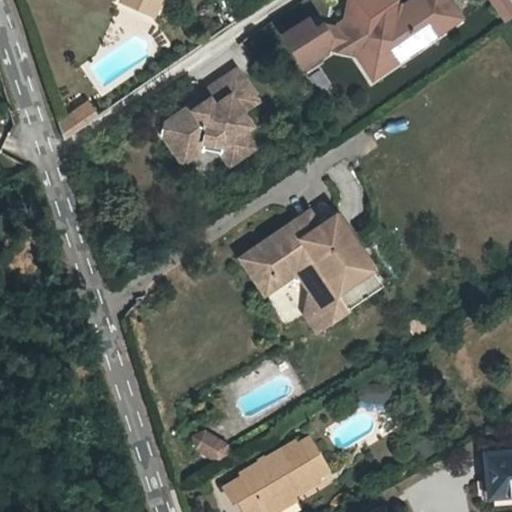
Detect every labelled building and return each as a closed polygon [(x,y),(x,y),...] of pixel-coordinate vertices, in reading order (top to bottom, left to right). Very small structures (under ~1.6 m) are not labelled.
[(302,71),(333,54),(354,58),(370,84),(470,21),(456,0),(400,0),(396,3),(388,1),(388,0),(342,0),(339,17),(342,20),(323,25),(316,28),(310,19),(282,34),(302,71)] [(511,7),(507,0),(489,0),(504,22),(511,17),(511,7)] [(183,156),(198,146),(201,141),(215,145),(218,143),(229,158),(247,146),(237,130),(244,125),(236,111),(252,100),(231,68),(199,91),(204,99),(189,110),(182,108),(162,122),(158,132),(169,148),(174,144),(183,156)] [(88,102),(60,122),(65,139),(98,116),(88,102)] [(201,141),(198,146),(213,152),(221,164),(229,158),(218,143),(215,145),(201,141)] [(177,160),(183,156),(174,144),(169,148),(177,160)] [(307,207),(295,215),(302,225),(315,217),(307,207)] [(302,225),(295,215),(240,253),(245,261),(298,227),(302,225)] [(304,227),(316,219),(315,217),(302,225),(304,227)] [(354,275),(316,219),(304,227),(302,225),(298,227),(245,261),(264,288),(293,269),(299,271),(319,300),(354,275)] [(202,462),(210,448),(193,438),(184,442),(187,453),(202,462)] [(293,450),(290,445),(236,475),(238,480),(224,487),(237,511),(251,511),(255,510),(256,511),(285,496),(311,481),(309,478),(321,471),(305,443),(293,450)] [(210,448),(202,462),(209,466),(217,461),(215,451),(210,448)] [(511,452),(486,453),(486,493),(511,492),(511,452)] [(269,511),(289,501),(285,496),(256,511),(269,511)]
